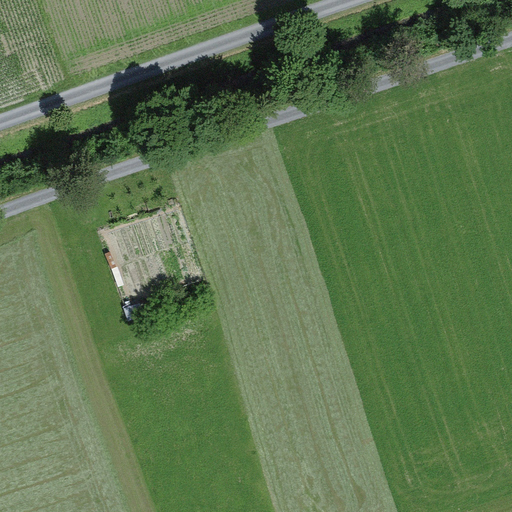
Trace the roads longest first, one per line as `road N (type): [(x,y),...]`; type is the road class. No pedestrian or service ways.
road 1 (track): [(511,39),(0,215)]
road 2 (track): [(355,0),(0,123)]
